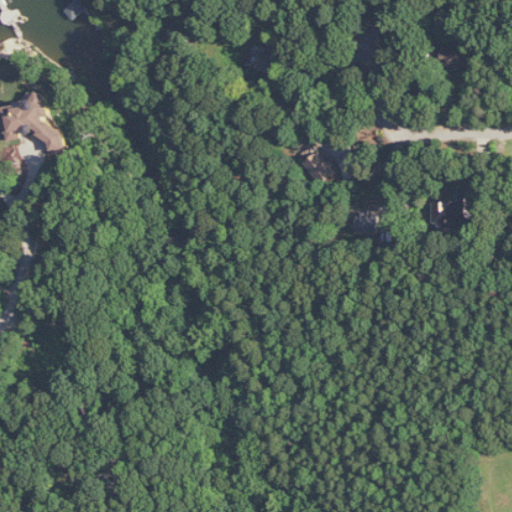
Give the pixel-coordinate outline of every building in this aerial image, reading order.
[(366,72),(386,70),(383,27),(363,29),(366,72)] [(250,68),(290,74),(293,56),(253,50),(250,68)] [(5,111),(12,139),(39,132),(41,142),(50,139),(54,153),(69,149),(64,130),(53,133),(45,100),(5,111)] [(305,156),(325,184),(339,174),(319,146),(305,156)] [(476,187),(460,188),(461,201),(436,201),(437,224),(478,223),(476,187)] [(361,233),(380,234),(381,210),(362,209),(361,233)]
